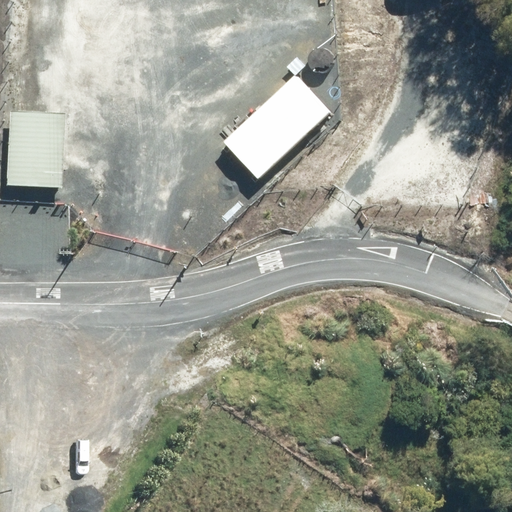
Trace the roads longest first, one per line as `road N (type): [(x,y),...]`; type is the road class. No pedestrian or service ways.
road 1 (unclassified): [(0,302),(181,301),(297,266),(364,260),(427,274),(511,313)]
road 2 (unknown): [(22,511),(35,304)]
